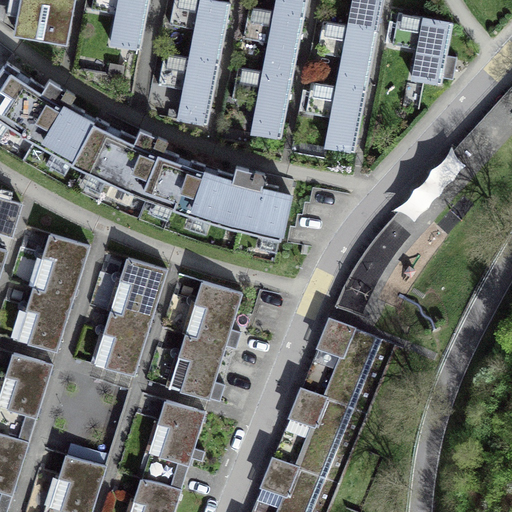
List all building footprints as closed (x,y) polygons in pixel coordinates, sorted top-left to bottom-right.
[(72,0),(22,0),(16,33),(65,42),(72,0)] [(148,0),(93,0),(92,9),(117,14),(112,44),(140,49),(148,0)] [(191,57),(219,63),(230,3),(216,0),(174,0),(170,23),(196,28),(191,57)] [(277,0),(275,11),(304,17),(306,0),(277,0)] [(354,0),(350,25),(377,30),(382,0),(354,0)] [(304,17),(275,11),(249,6),(243,38),(269,43),(264,72),(292,77),(304,17)] [(413,79),(441,84),(443,77),(453,79),(457,57),(446,55),(452,22),(399,13),(393,45),(418,49),(413,79)] [(377,30),(350,25),(323,20),(317,52),(343,57),(338,85),(366,90),(377,30)] [(219,63),(191,57),(164,53),(158,84),(185,89),(179,119),(207,124),(219,63)] [(81,167),(103,119),(96,117),(93,122),(82,115),(85,110),(70,102),(75,94),(63,87),(49,78),(44,86),(30,77),(28,82),(17,75),(20,70),(7,61),(0,71),(0,118),(25,136),(81,167)] [(281,138),(292,77),(264,72),(238,67),(232,98),(258,103),(253,132),(281,138)] [(366,90),(338,85),(312,80),(306,112),(332,117),(326,147),(354,152),(366,90)] [(349,275),(334,306),(359,315),(375,282),(393,255),(409,237),(511,124),(511,85),(379,231),(367,247),(349,275)] [(182,211),(198,161),(191,159),(189,165),(177,161),(179,155),(164,148),(167,140),(152,134),(140,128),(136,136),(121,129),(118,134),(107,128),(109,123),(103,119),(81,167),(127,190),(182,211)] [(198,161),(182,211),(227,226),(281,240),(291,195),(278,192),(278,186),(263,182),(265,173),(249,169),(237,165),(234,174),(217,168),(216,174),(203,170),(205,164),(198,161)] [(21,203),(0,196),(0,231),(11,234),(21,203)] [(90,245),(51,233),(34,286),(73,298),(90,245)] [(167,269),(128,257),(111,310),(151,322),(167,269)] [(242,293),(203,281),(186,334),(225,346),(242,293)] [(56,351),(73,298),(34,286),(17,339),(56,351)] [(134,375),(151,322),(111,310),(95,363),(134,375)] [(394,343),(330,318),(319,346),(342,355),(325,396),(366,413),(394,343)] [(209,397),(225,346),(186,334),(170,385),(209,397)] [(52,364),(14,352),(0,397),(0,407),(25,415),(18,438),(29,441),(52,364)] [(366,413),(325,396),(301,387),(290,416),(313,425),(296,466),(338,483),(366,413)] [(206,412),(166,399),(149,453),(178,462),(171,486),(182,489),(206,412)] [(18,438),(0,432),(0,491),(1,492),(0,495),(0,511),(6,511),(29,441),(18,438)] [(92,511),(107,465),(67,453),(50,507),(67,511),(92,511)] [(326,511),(338,483),(296,466),(273,457),(262,485),(285,494),(277,511),(326,511)] [(171,486),(143,477),(131,511),(174,511),(182,489),(171,486)]
